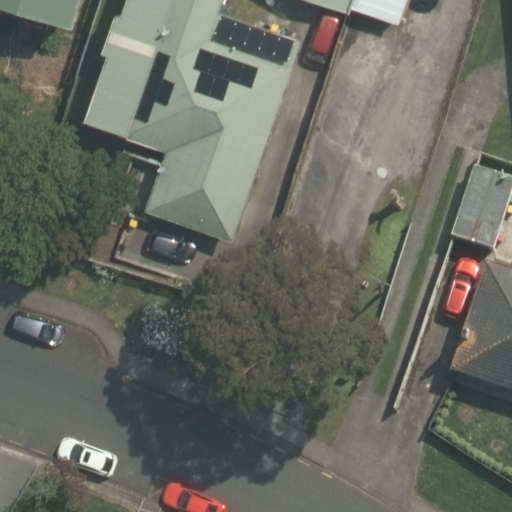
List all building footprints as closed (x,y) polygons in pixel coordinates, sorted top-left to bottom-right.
[(0,0),(0,5),(80,28),(87,0),(0,0)] [(141,209),(229,243),(308,39),(223,7),(225,0),(129,0),(83,120),(163,150),(141,209)] [(310,0),(350,13),(354,0),(310,0)] [(358,0),(355,10),(402,25),(410,0),(358,0)] [(452,241),(492,254),(511,194),(511,182),(475,170),(452,241)] [(453,374),(511,391),(511,275),(486,267),(453,374)]
